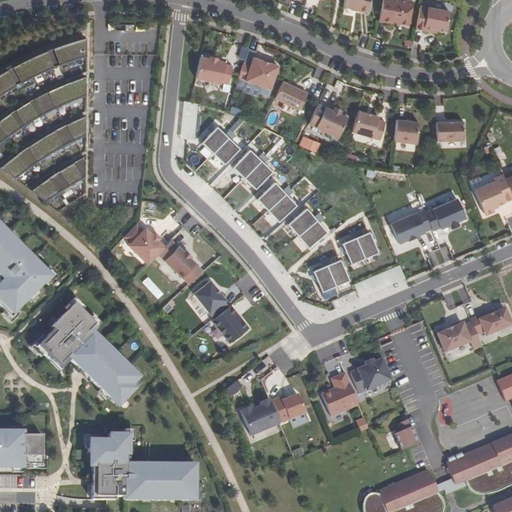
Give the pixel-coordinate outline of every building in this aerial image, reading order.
[(369,0),(344,0),(343,7),(353,9),(359,10),(358,11),(367,13),(369,0)] [(408,25),(413,2),(402,0),(382,0),(379,21),(394,24),(394,23),(399,24),(408,25)] [(419,7),(415,30),(430,33),(431,29),(436,30),(445,32),(449,12),(419,7)] [(85,56),(85,39),(69,44),(44,54),(35,58),(26,62),(6,73),(0,76),(0,94),(12,87),(38,74),(55,66),(70,61),(85,56)] [(200,57),(195,78),(220,84),(220,82),(228,84),(232,66),(224,65),(225,63),(216,61),(209,59),(200,57)] [(243,63),(236,85),(242,87),(241,90),(257,96),(260,86),(270,89),(277,66),(268,63),(268,65),(261,63),(262,61),(253,58),(250,66),(243,63)] [(0,120),(0,141),(3,139),(18,127),(36,116),(48,110),(60,104),(74,99),(85,95),(85,77),(68,83),(55,89),(41,95),(29,102),(11,113),(0,120)] [(271,106),(296,117),(307,94),(282,82),(271,106)] [(175,136),(196,137),(197,102),(176,101),(175,136)] [(332,111),(317,104),(308,124),(338,138),(347,118),(339,114),(332,111)] [(351,132),(380,140),(385,122),(377,120),(378,117),(357,111),(351,132)] [(18,153),(0,167),(15,178),(27,167),(38,158),(49,151),(59,145),(72,140),(84,135),(84,116),(67,124),(53,131),(43,137),(30,145),(18,153)] [(418,123),(396,120),(393,141),(415,144),(418,123)] [(436,141),(463,141),(463,122),(435,123),(436,141)] [(212,123),(198,138),(201,141),(215,126),(212,123)] [(200,143),(223,165),(241,146),(218,125),(200,143)] [(231,168),(254,190),(271,172),(249,150),(231,168)] [(46,180),(31,191),(45,202),(65,186),(84,176),(84,157),(59,171),(46,180)] [(511,174),(511,171),(503,175),(511,195),(511,174)] [(485,216),(494,212),(493,210),(492,208),(497,206),(511,199),(511,195),(503,175),(493,179),(494,182),(478,189),(474,190),(485,216)] [(473,188),(483,184),(481,177),(471,181),(473,188)] [(256,199),(277,222),(295,206),(274,183),(256,199)] [(457,199),(425,213),(433,231),(440,228),(441,230),(449,226),(451,230),(459,226),(457,223),(465,219),(457,199)] [(287,225),(307,248),(326,232),(306,209),(287,225)] [(416,213),(390,224),(398,244),(406,240),(407,241),(416,237),(415,236),(424,232),(416,213)] [(128,245),(148,264),(164,247),(157,241),(160,238),(154,233),(152,235),(144,228),(142,231),(136,224),(124,237),(130,243),(128,245)] [(0,277),(2,279),(0,281),(0,306),(11,317),(51,276),(0,225),(0,277)] [(341,244),(350,264),(377,253),(368,232),(341,244)] [(183,252),(177,247),(164,261),(181,278),(195,263),(189,258),(191,257),(184,251),(183,252)] [(312,272),(321,292),(348,281),(339,260),(312,272)] [(354,283),(359,297),(405,280),(400,265),(354,283)] [(213,319),(229,307),(224,301),(225,300),(209,281),(193,294),(213,319)] [(357,291),(333,299),(339,315),(349,312),(346,304),(359,299),(357,291)] [(54,330),(36,348),(48,360),(50,358),(56,364),(58,362),(64,367),(70,361),(108,399),(111,396),(118,403),(141,379),(90,329),(95,325),(74,304),(51,327),(54,330)] [(236,314),(230,306),(229,307),(213,319),(211,321),(229,343),(248,328),(241,319),(240,320),(235,314),(236,314)] [(485,313),(469,319),(470,322),(476,334),(483,331),(485,336),(511,325),(504,308),(492,313),(486,316),(485,313)] [(476,334),(470,322),(463,325),(461,323),(436,334),(444,352),(469,341),(473,349),(481,346),(476,334)] [(449,394),(429,340),(416,345),(418,352),(417,353),(435,400),(449,394)] [(284,374),(294,367),(284,352),(274,358),(284,374)] [(357,370),(350,373),(358,393),(365,390),(365,391),(391,380),(382,359),(373,363),(365,366),(356,370),(357,370)] [(275,368),(260,380),(269,391),(284,379),(275,368)] [(344,373),(331,379),(334,388),(321,394),(330,417),(358,405),(344,373)] [(241,387),(236,381),(224,391),(229,397),(241,387)] [(280,398),(272,401),(281,423),(305,412),(297,394),(281,401),(280,398)] [(279,424),(268,399),(258,403),(260,407),(251,411),(249,407),(240,411),(250,436),(279,424)] [(363,418),(355,421),(360,432),(368,428),(363,418)] [(417,443),(407,420),(397,425),(400,432),(393,434),(400,450),(417,443)] [(0,469),(23,469),(23,465),(41,465),(41,436),(23,435),(23,431),(0,430),(0,469)] [(108,440),(88,440),(88,453),(92,453),(91,501),(114,501),(114,498),(123,498),(123,501),(139,501),(139,498),(151,498),(151,501),(166,502),(167,498),(179,498),(179,501),(195,502),(195,465),(129,465),(129,434),(108,434),(108,440)] [(511,434),(445,463),(447,467),(446,468),(453,485),(463,481),(466,489),(471,494),(477,496),(486,495),(495,493),(499,491),(506,488),(509,487),(511,486),(511,485),(511,434)] [(441,511),(442,511),(443,505),(442,500),(439,497),(435,493),(437,493),(429,475),(428,475),(426,471),(378,491),(379,496),(363,501),(362,506),(362,511),(441,511)] [(511,511),(511,497),(484,509),(485,511),(511,511)]
